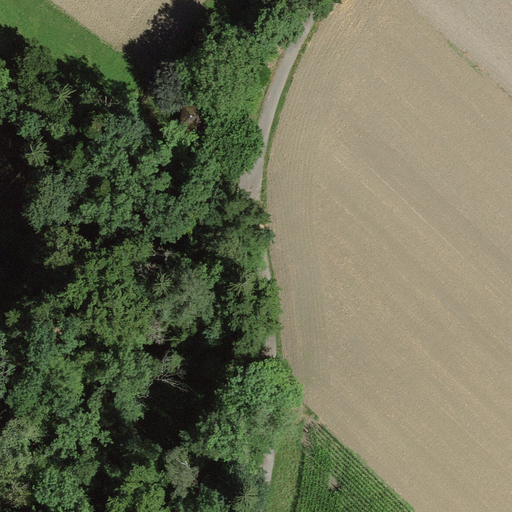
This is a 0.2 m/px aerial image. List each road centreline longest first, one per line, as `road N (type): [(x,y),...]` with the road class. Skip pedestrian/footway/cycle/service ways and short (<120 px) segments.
road 1 (track): [(251,511),(267,425),(269,332),(250,214),(282,69),(324,0)]
road 2 (track): [(250,214),(0,41)]
